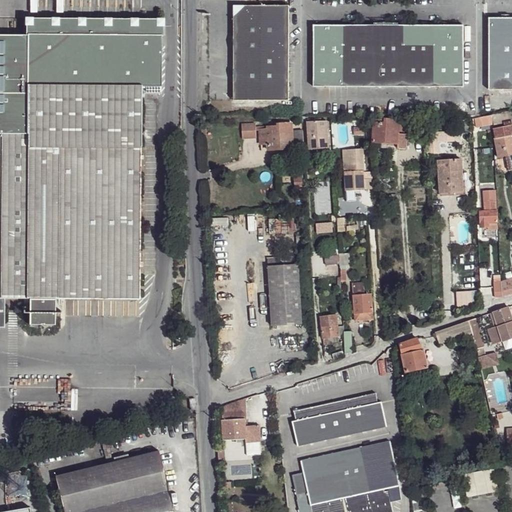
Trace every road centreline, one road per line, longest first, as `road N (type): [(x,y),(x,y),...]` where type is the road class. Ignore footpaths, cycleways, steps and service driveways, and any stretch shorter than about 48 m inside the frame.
road 1 (unclassified): [(191,0),(204,398)]
road 2 (unclassified): [(204,398),(511,299)]
road 3 (unknown): [(180,511),(172,444),(116,453)]
